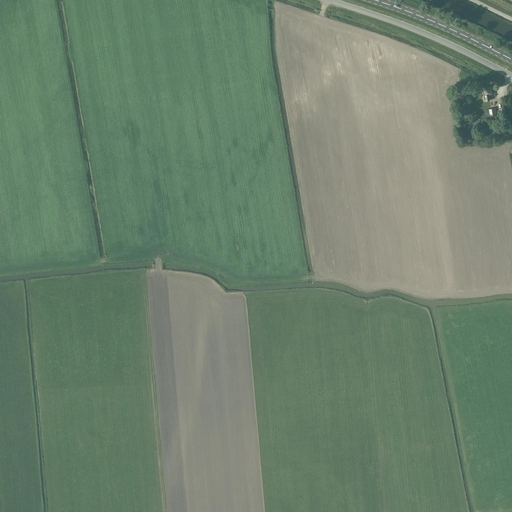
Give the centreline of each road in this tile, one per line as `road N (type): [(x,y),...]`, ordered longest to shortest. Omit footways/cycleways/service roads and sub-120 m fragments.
road 1 (unclassified): [(329,0),(511,75)]
road 2 (primary): [(511,59),(374,0)]
